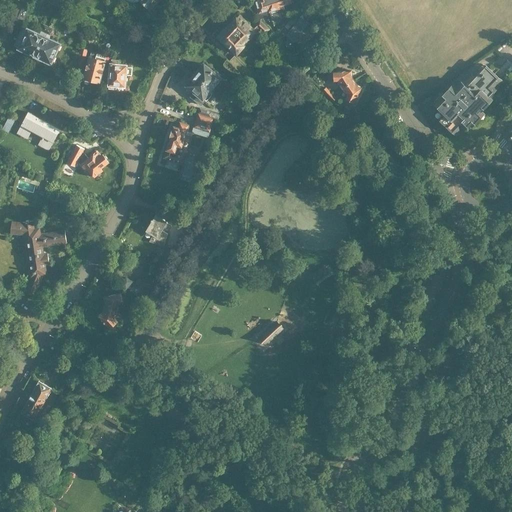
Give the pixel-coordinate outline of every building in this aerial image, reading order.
[(66,5),(64,0),(43,0),(66,10),(65,6),(66,5)] [(141,0),(150,9),(152,7),(154,9),(159,4),(157,2),(159,0),(141,0)] [(261,19),(271,15),(266,0),(254,0),(248,7),(261,19)] [(266,0),(271,15),(274,26),(277,23),(276,18),(278,17),(276,10),(279,9),(276,0),(266,0)] [(276,0),(279,9),(282,18),(287,13),(283,2),(290,0),(276,0)] [(12,14),(18,17),(23,7),(17,4),(12,14)] [(23,7),(18,17),(23,20),(29,10),(23,7)] [(236,30),(248,41),(252,37),(255,39),(261,32),(265,34),(270,28),(260,19),(252,28),(239,16),(231,24),(236,29),(236,30)] [(297,40),(303,46),(316,32),(307,24),(309,22),(303,17),(290,30),(284,24),(275,34),(271,30),(269,32),(273,36),(269,40),(275,46),(285,35),(294,43),(297,40)] [(20,48),(36,55),(49,26),(44,24),(40,33),(28,28),(28,29),(23,27),(15,45),(20,47),(20,48)] [(236,29),(231,24),(227,29),(226,28),(219,36),(238,54),(246,45),(245,44),(248,41),(236,30),(236,29)] [(49,26),(36,55),(52,63),(61,42),(50,36),(54,28),(49,26)] [(77,63),(84,65),(88,50),(81,48),(77,63)] [(92,51),(84,79),(85,81),(89,82),(91,81),(91,79),(100,81),(106,60),(106,59),(107,55),(92,51)] [(230,60),(248,77),(252,73),(235,56),(230,60)] [(111,63),(109,85),(110,85),(110,88),(116,88),(117,85),(125,86),(127,74),(132,75),(133,67),(128,66),(128,64),(111,63)] [(196,75),(212,88),(215,85),(217,87),(219,85),(221,83),(223,80),(220,78),(221,77),(205,63),(199,70),(199,71),(196,75)] [(502,80),(494,73),(485,65),(469,82),(470,83),(467,87),(461,82),(456,87),(453,85),(435,103),(442,110),(437,115),(457,135),(460,131),(461,132),(470,123),(472,125),(484,113),(481,110),(492,98),(489,96),(497,87),(497,86),(502,80)] [(338,81),(343,88),(354,81),(352,77),(352,70),(334,71),(334,81),(338,81)] [(233,76),(239,81),(243,77),(236,72),(233,76)] [(193,78),(187,85),(195,92),(191,97),(201,105),(206,99),(207,100),(209,99),(211,96),(212,93),(215,90),(212,88),(196,75),(193,79),(193,78)] [(354,81),(343,88),(347,95),(345,98),(354,103),(362,87),(356,84),(354,81)] [(322,91),(329,98),(333,94),(326,87),(322,91)] [(198,113),(210,118),(212,111),(200,108),(198,113)] [(38,145),(49,150),(60,128),(29,112),(17,133),(28,139),(32,131),(43,136),(38,145)] [(198,113),(194,127),(206,131),(208,123),(212,124),(214,119),(210,118),(198,113)] [(4,128),(10,131),(15,120),(10,117),(4,128)] [(165,156),(184,162),(192,136),(187,134),(190,125),(181,122),(179,127),(174,126),(173,129),(170,137),(171,137),(165,156)] [(66,154),(64,159),(67,161),(67,162),(75,167),(78,161),(83,168),(91,177),(93,175),(95,177),(103,171),(102,168),(109,162),(108,160),(108,158),(106,155),(104,155),(102,153),(101,154),(98,150),(97,151),(96,150),(95,151),(90,155),(91,156),(88,158),(85,154),(81,157),(81,156),(83,151),(85,149),(76,145),(70,156),(66,154)] [(38,192),(46,194),(49,182),(41,179),(38,192)] [(151,233),(153,235),(149,241),(164,246),(168,233),(162,230),(168,221),(156,214),(153,220),(152,219),(151,220),(152,221),(146,231),(151,233)] [(25,292),(35,295),(43,275),(47,274),(46,264),(50,263),(48,254),(44,254),(43,246),(67,242),(65,230),(42,234),(41,227),(35,228),(34,220),(29,221),(29,219),(27,220),(27,221),(23,222),(12,220),(11,233),(25,234),(27,251),(28,259),(31,277),(25,292)] [(325,265),(309,276),(315,283),(330,273),(325,265)] [(133,281),(132,281),(128,286),(137,294),(137,293),(141,297),(155,280),(146,272),(136,284),(133,281)] [(128,286),(132,281),(127,277),(121,284),(127,288),(128,286)] [(105,307),(117,311),(120,303),(124,302),(121,292),(104,297),(105,302),(106,302),(105,307)] [(117,311),(105,307),(103,312),(99,316),(111,328),(118,322),(115,319),(117,311)] [(276,322),(261,336),(268,343),(283,329),(276,322)] [(22,412),(34,419),(52,388),(39,380),(22,412)] [(171,407),(166,417),(178,424),(184,413),(171,407)] [(60,506),(67,510),(69,505),(62,501),(60,506)]
